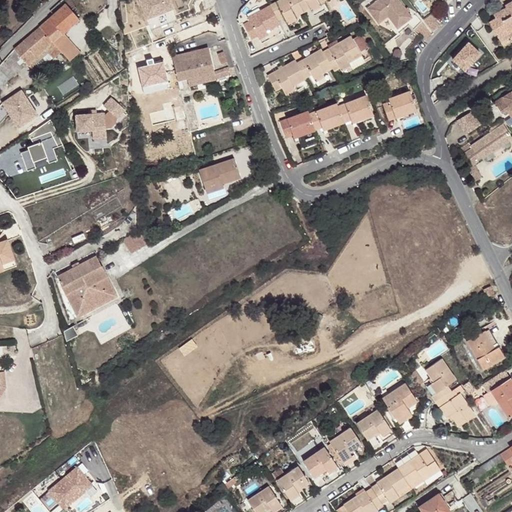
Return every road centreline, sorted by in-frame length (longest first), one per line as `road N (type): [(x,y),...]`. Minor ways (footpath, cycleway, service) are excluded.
road 1 (residential): [(302,511),(414,435),(490,446),(511,432)]
road 2 (residential): [(449,169),(407,157),(313,197),(287,177)]
road 3 (residential): [(479,0),(423,63),(431,113)]
